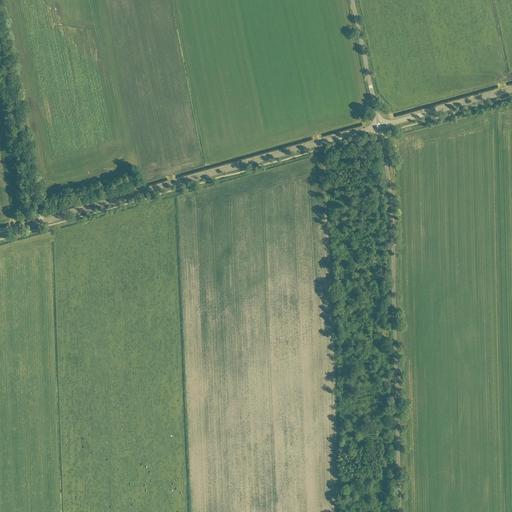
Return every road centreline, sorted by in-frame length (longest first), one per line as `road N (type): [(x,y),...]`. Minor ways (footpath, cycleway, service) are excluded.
road 1 (unclassified): [(0,232),(378,126)]
road 2 (unclassified): [(400,511),(393,196),(378,126)]
road 3 (unclassified): [(378,126),(511,89)]
road 4 (unclassified): [(378,126),(353,0)]
